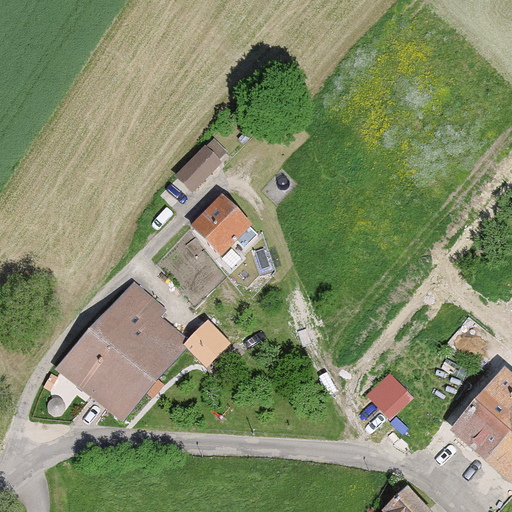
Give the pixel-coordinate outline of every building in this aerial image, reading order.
[(212,140),(174,179),(191,195),(228,155),(212,140)] [(252,230),(220,198),(188,230),(219,262),(252,230)] [(169,313),(135,284),(60,372),(126,427),(193,348),(161,322),(169,313)] [(511,380),(501,371),(448,434),(511,487),(511,380)] [(430,511),(404,490),(385,511),(430,511)]
